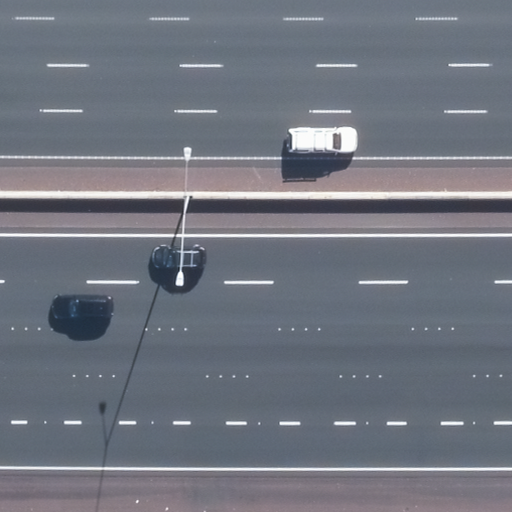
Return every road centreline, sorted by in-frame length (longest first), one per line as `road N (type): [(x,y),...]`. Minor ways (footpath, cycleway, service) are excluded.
road 1 (motorway): [(0,58),(511,63)]
road 2 (motorway): [(511,328),(0,326)]
